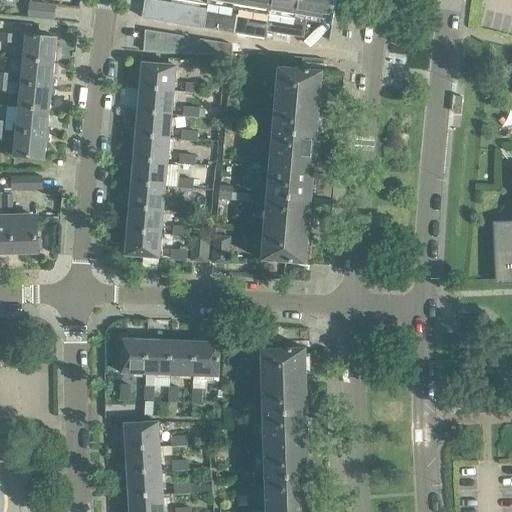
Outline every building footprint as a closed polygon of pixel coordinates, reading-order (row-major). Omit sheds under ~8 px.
[(145,0),(143,18),(205,29),(209,0),(145,0)] [(218,25),(217,31),(266,39),(272,0),(209,0),(205,29),(208,29),(209,23),(218,25)] [(307,17),(333,22),(336,0),(272,0),(266,39),(271,40),(272,33),(280,34),(279,41),(302,45),(303,38),(304,38),(307,17)] [(55,21),(56,6),(31,3),(29,18),(55,21)] [(167,45),(168,35),(146,31),(145,41),(167,45)] [(0,32),(0,41),(13,43),(14,34),(0,32)] [(24,60),(55,64),(58,38),(27,34),(24,60)] [(184,37),(168,35),(167,45),(166,54),(177,55),(190,55),(191,47),(190,47),(184,37)] [(191,47),(190,55),(213,56),(214,42),(201,40),(192,47),(191,47)] [(166,54),(167,45),(145,41),(144,52),(166,54)] [(233,45),(214,42),(213,56),(232,56),(233,45)] [(24,60),(22,85),(53,88),(55,64),(24,60)] [(143,64),(141,87),(174,90),(176,66),(143,64)] [(280,68),(274,133),(318,137),(320,110),(322,110),(323,100),(321,99),(323,72),(280,68)] [(0,73),(0,82),(11,84),(12,75),(0,73)] [(11,84),(0,82),(0,91),(10,92),(11,84)] [(203,84),(186,83),(185,93),(202,95),(203,84)] [(19,109),(50,112),(53,88),(22,85),(19,109)] [(141,87),(139,111),(172,114),(174,90),(141,87)] [(201,108),(184,107),(183,117),(200,119),(201,108)] [(19,109),(17,133),(48,136),(50,112),(19,109)] [(137,135),(170,138),(172,114),(139,111),(137,135)] [(198,143),(199,132),(182,131),(181,141),(198,143)] [(45,160),(48,136),(17,133),(14,157),(45,160)] [(274,133),(268,197),(312,200),(315,174),(317,174),(318,163),(316,163),(318,137),(274,133)] [(137,135),(135,159),(168,162),(170,138),(137,135)] [(197,156),(180,155),(179,165),(196,166),(197,156)] [(132,183),(166,186),(177,187),(178,179),(178,177),(167,176),(168,162),(135,159),(132,183)] [(44,190),(44,179),(44,178),(12,178),(13,191),(18,191),(18,197),(31,197),(31,190),(44,190)] [(213,192),(214,182),(178,179),(177,187),(177,189),(213,192)] [(132,183),(130,207),(164,210),(166,186),(132,183)] [(220,186),(220,193),(233,194),(233,187),(220,186)] [(220,193),(219,200),(232,201),(233,194),(220,193)] [(13,196),(3,197),(3,209),(13,209),(13,196)] [(311,238),(311,237),(312,227),(310,227),(312,200),(268,197),(263,261),(307,265),(309,238),(311,238)] [(176,203),(175,213),(192,215),(193,204),(176,203)] [(130,207),(128,232),(162,234),(164,210),(130,207)] [(0,218),(0,254),(14,254),(13,219),(0,218)] [(13,219),(14,254),(39,253),(39,251),(43,251),(43,240),(39,240),(38,218),(13,219)] [(511,225),(498,226),(500,281),(511,280),(511,225)] [(190,228),(174,227),(173,237),(190,238),(190,228)] [(126,256),(159,259),(162,234),(128,232),(126,256)] [(207,263),(209,237),(194,236),(192,262),(207,263)] [(213,263),(227,264),(228,264),(230,239),(215,238),(213,263)] [(172,250),(171,260),(186,261),(187,252),(172,250)] [(123,340),(123,343),(122,373),(147,374),(149,341),(123,340)] [(147,374),(154,375),(171,375),(173,342),(149,341),(147,374)] [(171,375),(195,376),(197,343),(173,342),(171,375)] [(197,343),(195,376),(218,377),(220,344),(197,343)] [(263,350),(264,415),(308,413),(306,349),(263,350)] [(130,386),(121,386),(120,400),(129,401),(130,386)] [(155,403),(155,387),(145,387),(144,402),(155,403)] [(180,404),(180,388),(170,388),(169,403),(180,404)] [(203,405),(203,389),(193,389),(192,405),(203,405)] [(177,412),(178,404),(169,404),(169,417),(175,417),(177,412)] [(264,415),(266,478),(310,477),(308,413),(264,415)] [(127,449),(159,447),(158,422),(125,425),(127,449)] [(187,437),(171,438),(171,448),(188,447),(187,437)] [(0,441),(0,461),(25,458),(23,439),(0,441)] [(127,449),(128,473),(161,471),(159,447),(127,449)] [(189,461),(172,462),(173,472),(189,471),(189,461)] [(128,473),(130,497),(162,495),(161,471),(128,473)] [(311,511),(310,477),(266,478),(266,511),(311,511)] [(200,486),(190,486),(190,485),(174,486),(175,496),(201,494),(200,486)] [(130,497),(130,511),(163,511),(162,495),(130,497)] [(238,508),(249,508),(248,496),(237,497),(238,508)]
